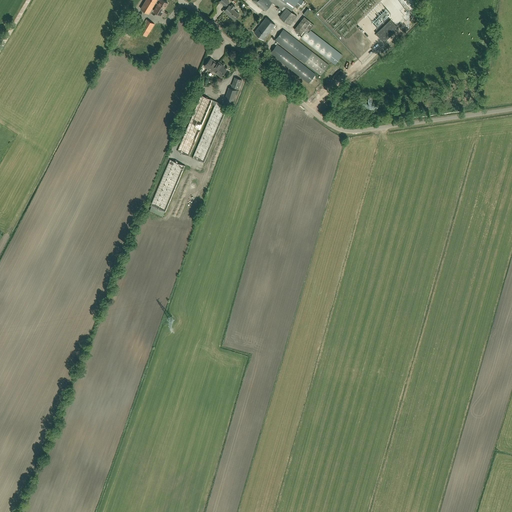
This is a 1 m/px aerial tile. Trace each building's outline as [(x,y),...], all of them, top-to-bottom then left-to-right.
[(155,3),(157,0),(146,0),(141,9),(149,14),(155,3)] [(158,4),(157,6),(153,12),(160,16),(168,3),(162,0),(157,0),(155,3),(158,4)] [(251,0),(252,0),(266,11),(272,3),(284,12),(279,17),(290,26),(297,16),(291,11),(295,7),(297,9),(300,5),(297,3),(299,0),(251,0)] [(235,20),(239,14),(233,9),(235,7),(232,5),(231,7),(229,6),(224,11),(235,20)] [(383,24),(392,14),(386,9),(380,15),(382,18),(380,21),(383,24)] [(264,40),(275,25),(266,18),(254,33),(264,40)] [(124,36),(132,22),(127,19),(122,27),(121,26),(110,43),(118,48),(125,37),(124,36)] [(147,37),(154,24),(146,19),(139,32),(147,37)] [(384,42),(398,28),(390,20),(376,34),(384,42)] [(320,75),(328,65),(283,30),(275,40),(320,75)] [(306,31),(301,37),(335,64),(340,57),(308,32),(306,31)] [(309,83),(315,74),(277,45),(270,53),(309,83)] [(213,68),(217,64),(215,63),(211,59),(210,60),(209,59),(207,61),(208,62),(204,66),(209,70),(211,68),(212,68),(213,68)] [(211,68),(209,70),(211,71),(212,70),(221,77),(226,70),(221,66),(222,65),(218,62),(217,64),(213,68),(212,68),(211,68)] [(233,87),(239,89),(242,80),(236,78),(233,87)] [(232,105),(237,91),(229,88),(224,102),(232,105)] [(204,163),(211,148),(228,107),(201,95),(177,152),(189,157),(211,104),(215,106),(199,143),(193,158),(204,163)] [(170,160),(149,211),(163,217),(185,166),(170,160)]
